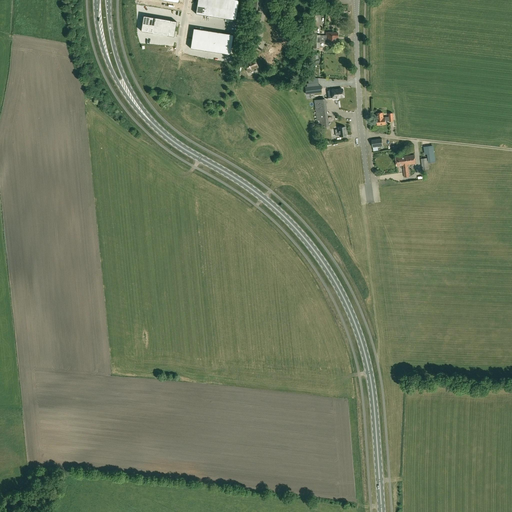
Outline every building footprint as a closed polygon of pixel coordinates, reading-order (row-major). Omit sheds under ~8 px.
[(237,0),(197,0),(196,14),(235,20),(238,0),(237,0)] [(261,0),(253,0),(252,10),(260,11),(261,0)] [(144,16),(141,31),(174,36),(176,22),(144,16)] [(313,48),(313,59),(318,59),(318,53),(316,53),(316,48),(319,48),(319,43),(323,43),(323,36),(319,36),(319,35),(318,35),(316,35),(316,26),(313,26),(313,35),(313,48)] [(229,55),(233,35),(193,27),(190,47),(229,55)] [(323,36),(323,43),(324,43),(331,43),(331,46),(335,46),(335,38),(338,38),(338,33),(326,32),(326,36),(324,36),(323,36)] [(168,52),(156,52),(161,65),(162,65),(163,66),(165,70),(164,70),(165,75),(166,75),(168,80),(167,80),(171,91),(215,100),(219,71),(190,66),(189,70),(172,66),(168,52)] [(254,58),(243,63),(247,71),(248,72),(258,67),(257,65),(254,58)] [(305,87),(306,94),(322,93),(321,85),(305,87)] [(334,97),(334,98),(338,98),(338,97),(344,97),(344,89),(329,89),(329,97),(334,97)] [(326,99),(314,100),(317,121),(316,121),(316,127),(318,127),(327,126),(329,126),(328,119),(326,99)] [(377,125),(386,125),(386,121),(389,121),(389,122),(394,121),(393,113),(388,113),(389,117),(385,117),(385,118),(383,118),(383,113),(377,114),(377,119),(377,125)] [(336,137),(339,136),(339,137),(347,136),(346,127),(338,128),(338,129),(335,130),(336,137)] [(373,147),(383,146),(382,139),(372,140),(373,147)] [(396,158),(397,166),(403,165),(405,177),(410,176),(408,165),(416,163),(415,155),(396,158)]
